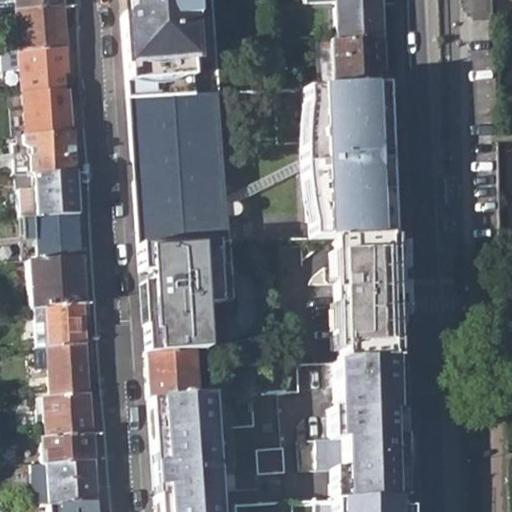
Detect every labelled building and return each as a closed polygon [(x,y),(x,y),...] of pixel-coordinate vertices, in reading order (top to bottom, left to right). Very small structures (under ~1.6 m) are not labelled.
[(11,0),(12,10),(59,8),(58,0),(11,0)] [(118,0),(125,99),(212,94),(219,94),(212,0),(118,0)] [(335,4),(336,39),(379,38),(376,0),(303,0),(304,5),(335,4)] [(12,10),(15,52),(62,48),(59,8),(12,10)] [(332,88),(380,87),(379,38),(336,39),(331,40),(332,88)] [(62,48),(15,52),(0,52),(0,70),(16,70),(18,93),(65,90),(62,48)] [(316,191),(323,239),(347,239),(405,238),(397,87),(380,87),(332,88),(316,88),(314,128),(314,166),(316,191)] [(18,93),(21,136),(68,132),(65,90),(18,93)] [(125,99),(136,245),(195,244),(222,243),(212,94),(125,99)] [(12,176),(70,173),(68,132),(21,136),(8,137),(12,176)] [(12,176),(15,218),(30,218),(73,216),(70,173),(12,176)] [(30,218),(33,260),(75,257),(73,216),(30,218)] [(408,329),(407,293),(405,238),(347,239),(349,300),(351,362),(363,362),(409,360),(408,329)] [(202,337),(195,244),(136,245),(143,354),(190,352),(203,351),(202,337)] [(25,260),(28,310),(41,309),(79,307),(75,257),(33,260),(25,260)] [(32,325),(34,349),(44,348),(82,345),(79,307),(41,309),(42,324),(32,325)] [(44,348),(47,399),(85,396),(82,345),(44,348)] [(190,352),(143,354),(146,399),(193,396),(190,352)] [(409,360),(363,362),(351,362),(349,362),(351,442),(358,441),(360,506),(386,505),(407,504),(405,412),(411,412),(410,362),(409,360)] [(213,511),(206,395),(196,395),(193,396),(185,396),(146,399),(153,511),(213,511)] [(39,399),(42,438),(88,435),(85,396),(47,399),(39,399)] [(37,438),(39,463),(44,463),(89,459),(88,435),(42,438),(37,438)] [(89,459),(44,463),(46,481),(35,482),(37,503),(46,503),(49,503),(92,500),(89,459)] [(46,503),(46,511),(92,511),(92,500),(49,503),(46,503)]
